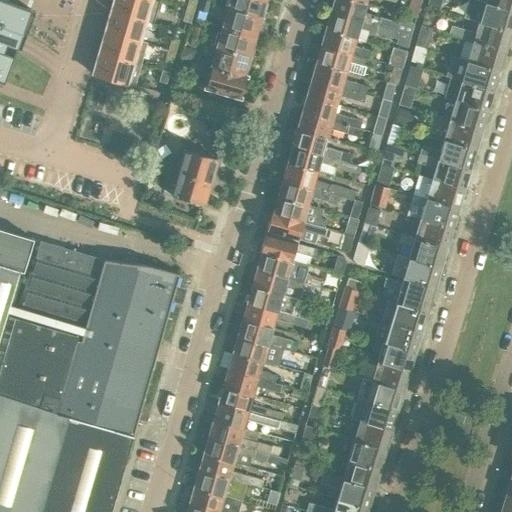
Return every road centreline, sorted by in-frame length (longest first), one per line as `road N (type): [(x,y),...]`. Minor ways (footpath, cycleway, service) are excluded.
road 1 (residential): [(303,0),(154,511)]
road 2 (residential): [(511,119),(395,511)]
road 3 (residential): [(45,155),(92,0)]
road 4 (residential): [(466,511),(511,361)]
